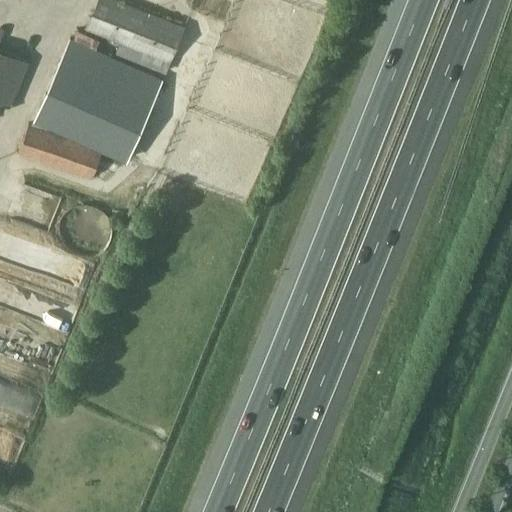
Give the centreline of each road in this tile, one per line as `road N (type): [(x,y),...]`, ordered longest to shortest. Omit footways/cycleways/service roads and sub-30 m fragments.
road 1 (motorway): [(422,0),(212,511)]
road 2 (motorway): [(273,511),(474,0)]
road 3 (secondary): [(511,382),(458,511)]
